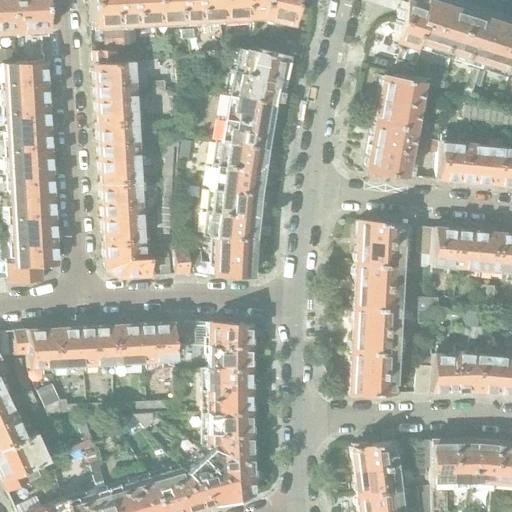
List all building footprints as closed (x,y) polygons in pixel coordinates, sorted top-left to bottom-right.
[(0,0),(0,33),(40,31),(38,0),(0,0)] [(153,25),(151,0),(86,0),(88,28),(153,25)] [(217,21),(216,0),(151,0),(153,25),(217,21)] [(216,0),(217,21),(255,19),(270,23),(271,21),(286,24),(287,19),(290,17),(291,10),(289,8),(290,0),(216,0)] [(409,43),(449,55),(462,13),(461,13),(459,11),(453,8),(450,9),(421,0),(420,4),(408,0),(406,0),(405,3),(400,2),(399,9),(397,10),(395,17),(396,19),(395,23),(393,24),(391,31),(392,34),(390,41),(408,47),(409,43)] [(507,74),(511,59),(511,27),(509,28),(475,17),(473,15),(467,13),(464,14),(462,13),(449,55),(507,74)] [(225,96),(269,105),(270,102),(272,100),(273,93),(272,91),(276,72),(278,70),(280,63),(278,61),(279,58),(263,55),(263,53),(264,47),(256,45),(256,40),(251,39),(220,39),(220,47),(233,47),(228,81),(219,79),(217,91),(226,92),(225,96)] [(90,64),(103,63),(123,61),(122,49),(89,52),(90,64)] [(411,76),(414,65),(402,62),(405,51),(399,49),(391,73),(411,76)] [(0,62),(12,62),(11,52),(0,53),(0,62)] [(90,64),(94,125),(132,123),(128,62),(128,61),(123,61),(103,63),(90,64)] [(21,90),(41,89),(40,75),(40,62),(0,63),(0,106),(25,104),(24,97),(21,97),(21,90)] [(472,85),(476,69),(470,67),(464,88),(470,90),(472,85)] [(482,71),(476,69),(472,85),(478,86),(482,71)] [(372,122),(410,130),(419,83),(441,88),(442,82),(428,80),(411,76),(391,73),(390,78),(381,76),(380,78),(378,80),(377,87),(378,89),(374,110),(372,112),(371,119),(372,121),(372,122)] [(429,73),(428,80),(442,82),(443,76),(429,73)] [(201,90),(203,79),(194,77),(191,88),(201,90)] [(2,131),(43,129),(42,102),(41,89),(21,90),(21,97),(24,97),(25,104),(0,106),(0,107),(2,131)] [(225,96),(218,143),(261,150),(262,146),(264,145),(265,138),(264,136),(267,116),(269,114),(271,108),(269,105),(225,96)] [(468,118),(470,106),(463,105),(461,117),(468,118)] [(468,118),(474,120),(476,107),(470,106),(468,118)] [(480,121),(483,109),(476,107),(474,120),(480,121)] [(486,122),(489,110),(483,109),(480,121),(486,122)] [(493,123),(495,111),(489,110),(486,122),(493,123)] [(493,123),(499,124),(502,112),(495,111),(493,123)] [(505,125),(508,113),(502,112),(499,124),(505,125)] [(404,162),(410,130),(372,122),(372,124),(370,126),(368,133),(370,135),(366,156),(364,158),(362,165),(364,167),(362,173),(413,178),(415,165),(404,162)] [(97,185),(136,183),(134,149),(132,123),(94,125),(97,185)] [(436,133),(438,124),(428,123),(427,131),(436,133)] [(0,157),(1,173),(28,171),(27,164),(25,164),(25,158),(45,156),(44,142),(43,129),(2,131),(3,157),(0,157)] [(432,179),(493,185),(496,146),(497,140),(488,139),(487,145),(465,143),(465,137),(455,136),(454,142),(448,141),(448,136),(438,134),(438,135),(428,134),(425,151),(435,152),(432,179)] [(187,149),(188,139),(179,138),(177,148),(187,149)] [(511,186),(511,141),(510,147),(496,146),(493,185),(511,186)] [(210,189),(255,195),(255,191),(258,190),(259,183),(257,181),(260,161),(262,159),(263,153),(261,150),(218,143),(210,189)] [(171,156),(171,146),(163,146),(163,155),(171,156)] [(170,166),(171,156),(163,155),(162,166),(170,166)] [(4,174),(5,198),(47,196),(45,169),(45,156),(25,158),(25,164),(27,164),(28,171),(1,173),(1,174),(4,174)] [(170,176),(170,166),(162,166),(162,176),(170,176)] [(169,187),(170,176),(162,176),(161,186),(169,187)] [(97,185),(100,242),(145,240),(144,232),(139,232),(138,208),(136,183),(97,185)] [(169,197),(169,187),(161,186),(161,197),(169,197)] [(205,237),(209,238),(250,241),(250,237),(252,235),(253,228),(251,226),(254,206),(256,204),(257,198),(255,195),(210,189),(203,234),(205,237)] [(4,241),(7,241),(32,240),(31,233),(29,233),(29,225),(48,224),(48,209),(47,196),(5,198),(6,224),(4,224),(4,241)] [(168,208),(169,197),(161,197),(160,207),(168,208)] [(352,264),(397,267),(398,237),(400,238),(400,224),(355,220),(353,252),(351,254),(351,260),(352,262),(352,264)] [(7,241),(8,262),(9,267),(39,266),(51,265),(49,236),(48,224),(29,225),(29,233),(31,233),(32,240),(7,241)] [(417,226),(414,254),(419,255),(428,255),(430,227),(417,226)] [(428,255),(427,267),(455,270),(487,272),(490,233),(430,227),(428,255)] [(511,274),(511,234),(490,233),(487,272),(511,274)] [(170,246),(171,253),(183,253),(185,273),(248,277),(249,252),(251,250),(252,243),(250,241),(209,238),(208,262),(199,262),(199,249),(186,250),(185,249),(181,249),(181,245),(170,246)] [(145,240),(100,242),(101,262),(104,270),(110,275),(118,277),(145,276),(144,268),(149,267),(150,270),(157,270),(158,275),(168,274),(167,258),(150,258),(145,258),(144,240),(145,240)] [(172,274),(185,273),(183,253),(171,253),(172,274)] [(419,255),(418,267),(427,268),(427,267),(428,255),(419,255)] [(394,311),(397,267),(352,264),(352,266),(350,268),(350,274),(352,276),(351,295),(349,297),(348,303),(350,305),(350,309),(394,311)] [(485,285),(484,297),(491,298),(492,286),(485,285)] [(428,309),(427,297),(415,297),(415,302),(405,302),(405,310),(415,310),(428,310),(428,309)] [(392,354),(394,311),(350,309),(350,310),(348,312),(348,318),(349,320),(348,339),(346,341),(346,347),(348,349),(348,353),(392,354)] [(428,323),(428,310),(415,310),(415,323),(428,323)] [(473,338),(474,326),(475,313),(461,311),(459,326),(467,327),(466,338),(473,338)] [(172,362),(172,348),(170,322),(168,322),(108,326),(110,365),(172,362)] [(183,346),(182,322),(170,322),(172,348),(183,348),(183,346)] [(182,322),(183,346),(193,346),(193,322),(182,322)] [(202,369),(246,369),(246,325),(202,322),(202,369)] [(50,369),(110,365),(108,326),(48,329),(50,369)] [(25,370),(50,369),(48,329),(23,330),(24,355),(25,370)] [(24,355),(23,330),(10,331),(11,355),(24,355)] [(468,392),(472,352),(448,350),(448,354),(429,353),(429,357),(430,393),(464,392),(464,391),(468,392)] [(511,395),(511,356),(472,352),(468,392),(511,395)] [(390,383),(392,354),(348,353),(348,354),(346,355),(345,362),(347,364),(345,395),(391,394),(392,383),(390,383)] [(430,393),(429,357),(415,357),(414,365),(413,365),(411,393),(430,393)] [(13,373),(20,370),(19,358),(12,359),(12,372),(13,373)] [(202,369),(201,412),(246,411),(246,386),(246,369),(202,369)] [(18,384),(25,381),(20,371),(20,370),(13,373),(18,384)] [(0,446),(22,436),(14,420),(20,418),(16,409),(10,412),(1,393),(7,390),(3,381),(0,374),(0,446)] [(30,392),(25,381),(18,384),(23,395),(30,392)] [(35,403),(30,392),(23,395),(28,406),(35,403)] [(21,393),(11,398),(16,408),(26,404),(21,393)] [(180,412),(179,398),(171,399),(172,412),(180,412)] [(64,411),(75,411),(74,404),(72,404),(72,399),(64,399),(64,411)] [(41,407),(44,413),(57,407),(57,400),(41,407)] [(154,408),(154,400),(142,401),(143,408),(154,408)] [(40,414),(35,403),(28,406),(33,417),(40,414)] [(47,420),(57,415),(57,407),(44,413),(47,420)] [(238,464),(248,463),(247,430),(246,411),(201,412),(201,447),(205,447),(238,464)] [(151,422),(150,413),(129,414),(142,429),(151,422)] [(45,425),(40,414),(33,417),(39,429),(45,425)] [(138,426),(128,414),(118,423),(128,434),(138,426)] [(82,418),(86,430),(95,428),(91,415),(82,418)] [(86,430),(82,418),(74,421),(80,440),(88,437),(86,430)] [(0,481),(32,466),(44,461),(31,433),(30,432),(22,436),(0,446),(0,481)] [(463,487),(469,488),(474,440),(470,440),(447,441),(448,486),(449,486),(452,492),(463,492),(463,487)] [(489,489),(493,442),(474,440),(469,488),(489,489)] [(426,475),(426,441),(412,441),(413,468),(414,468),(415,475),(426,475)] [(448,486),(447,441),(426,441),(426,475),(428,500),(421,500),(421,511),(444,511),(444,491),(448,486)] [(354,495),(398,489),(392,442),(388,442),(365,445),(365,443),(349,444),(349,447),(348,447),(352,482),(350,485),(351,491),(353,493),(354,495)] [(510,490),(511,468),(511,443),(493,442),(489,489),(510,490)] [(181,470),(210,504),(210,506),(250,494),(248,469),(248,463),(238,464),(205,447),(181,470)] [(32,466),(0,481),(0,482),(5,493),(38,477),(32,466)] [(156,511),(183,511),(210,504),(181,470),(179,472),(177,471),(147,480),(156,511)] [(156,511),(147,480),(104,493),(110,511),(156,511)] [(400,511),(398,489),(354,495),(354,497),(352,499),(353,505),(355,507),(355,511),(400,511)] [(492,511),(494,492),(483,491),(481,511),(492,511)] [(64,511),(110,511),(104,493),(63,506),(64,511)] [(64,511),(63,506),(59,496),(26,511),(64,511)]
